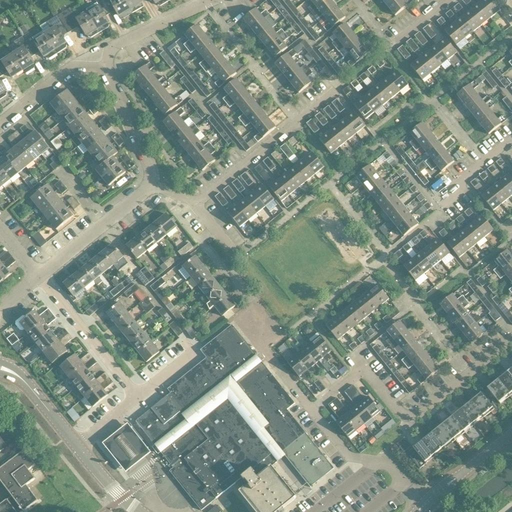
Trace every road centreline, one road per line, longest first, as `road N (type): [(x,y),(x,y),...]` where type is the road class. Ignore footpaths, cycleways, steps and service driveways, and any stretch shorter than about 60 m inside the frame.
road 1 (residential): [(311,410),(362,367),(400,414),(420,413),(511,338)]
road 2 (residential): [(196,200),(335,86)]
road 3 (residential): [(422,507),(394,464),(347,454),(311,410)]
road 4 (residential): [(138,397),(44,278)]
road 5 (residential): [(103,55),(122,84),(152,187)]
road 6 (residential): [(152,187),(44,278)]
road 7 (residential): [(220,0),(103,55)]
road 8 (residential): [(0,125),(103,55)]
